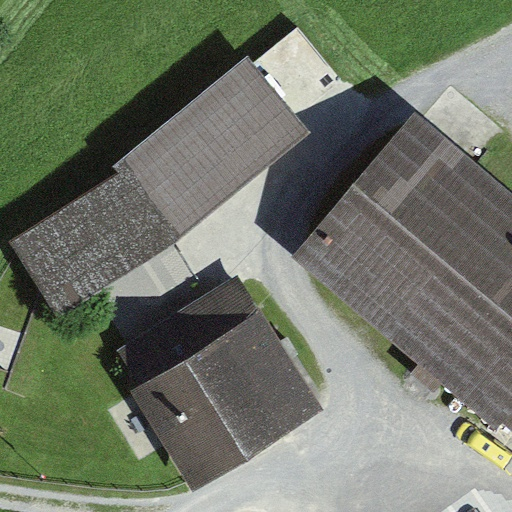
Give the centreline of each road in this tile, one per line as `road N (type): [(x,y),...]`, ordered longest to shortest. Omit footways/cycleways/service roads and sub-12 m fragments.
road 1 (track): [(385,407),(314,320),(280,262),(283,216),(311,174),(394,104),(511,40)]
road 2 (track): [(385,407),(320,464),(206,511)]
road 3 (track): [(511,474),(385,407)]
